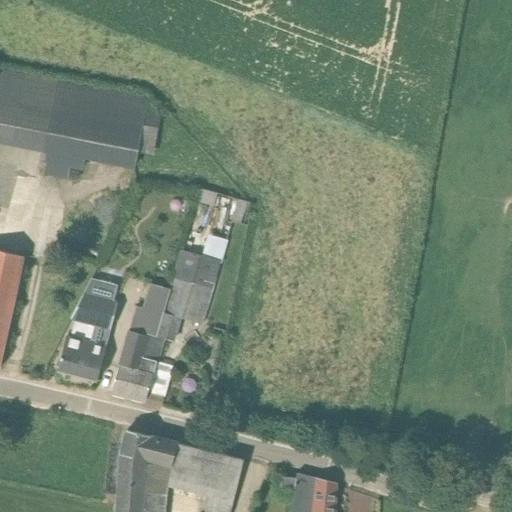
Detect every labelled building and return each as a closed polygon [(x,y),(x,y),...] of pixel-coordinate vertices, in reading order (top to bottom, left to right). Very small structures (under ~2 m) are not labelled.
[(0,69),(0,138),(48,146),(44,173),(70,178),(72,166),(85,168),(87,155),(137,164),(140,149),(156,151),(160,124),(146,122),(150,94),(0,69)] [(252,203),(238,199),(232,223),(247,227),(252,203)] [(0,363),(23,257),(0,250),(0,363)] [(138,370),(120,365),(119,365),(111,392),(145,401),(148,392),(165,396),(173,366),(157,361),(164,339),(173,342),(180,318),(201,324),(220,260),(201,255),(181,250),(170,289),(171,289),(157,337),(148,334),(138,370)] [(157,337),(171,289),(170,289),(151,283),(144,308),(137,306),(120,365),(138,370),(148,334),(157,337)] [(64,337),(56,374),(97,383),(104,349),(104,347),(89,343),(94,325),(109,329),(116,303),(83,295),(70,319),(74,321),(69,338),(64,337)] [(121,454),(116,511),(140,511),(145,461),(169,466),(164,485),(210,495),(205,511),(230,511),(243,460),(126,431),(121,454)] [(291,511),(334,511),(336,483),(297,474),(296,479),(294,489),(291,511)] [(294,489),(296,479),(281,477),(280,488),(294,489)]
